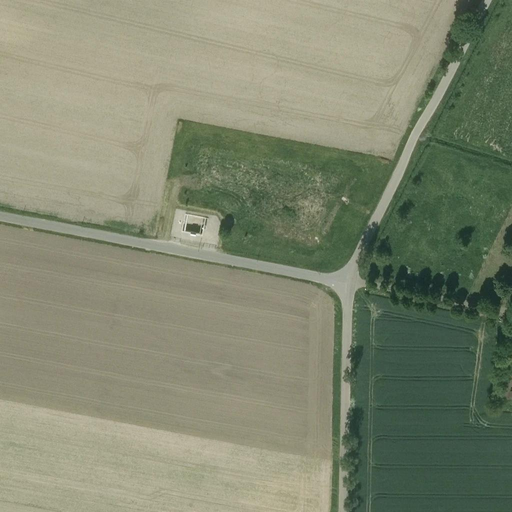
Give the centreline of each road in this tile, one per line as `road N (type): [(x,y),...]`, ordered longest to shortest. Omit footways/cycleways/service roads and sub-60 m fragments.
road 1 (unclassified): [(350,282),(0,217)]
road 2 (unclassified): [(350,282),(489,0)]
road 3 (unclassified): [(342,511),(350,282)]
